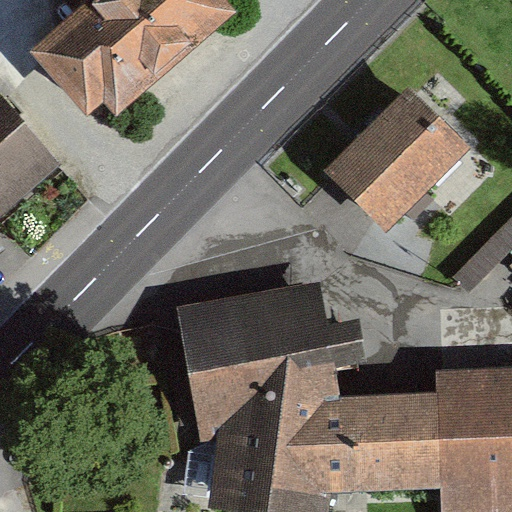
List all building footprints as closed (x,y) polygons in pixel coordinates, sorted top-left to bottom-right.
[(244,25),(221,0),(128,0),(54,65),(116,136),(244,25)] [(0,264),(12,255),(0,240),(0,225),(66,173),(0,89),(0,264)] [(476,143),(418,89),(335,178),(393,232),(476,143)] [(511,221),(458,273),(476,291),(511,256),(511,221)] [(333,280),(184,304),(205,442),(225,438),(221,503),(274,511),(330,511),(335,491),(446,486),(448,511),(511,511),(511,371),(444,376),(446,394),(351,399),(347,372),(377,364),(366,322),(340,325),(333,280)]
